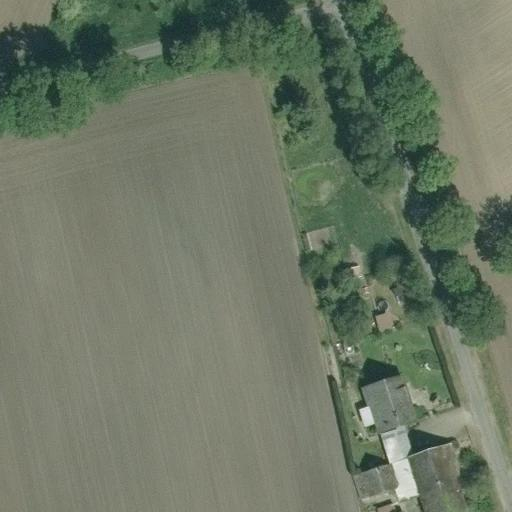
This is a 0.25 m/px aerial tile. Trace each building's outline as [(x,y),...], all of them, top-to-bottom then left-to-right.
[(361,265),(347,270),(351,281),(365,277),(361,265)] [(393,313),(381,316),(386,333),(398,329),(393,313)] [(422,422),(409,379),(370,390),(383,434),(406,427),(422,422)] [(383,434),(392,464),(415,457),(406,427),(383,434)] [(475,511),(455,445),(415,457),(426,494),(431,511),(475,511)] [(404,501),(426,494),(415,457),(392,464),(401,491),(404,501)] [(401,491),(392,464),(356,474),(365,502),(401,491)]
